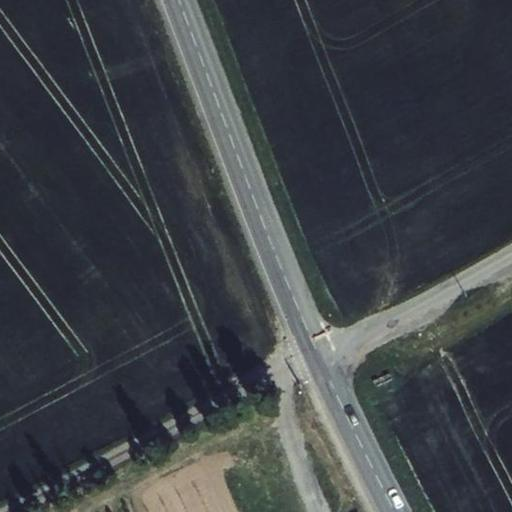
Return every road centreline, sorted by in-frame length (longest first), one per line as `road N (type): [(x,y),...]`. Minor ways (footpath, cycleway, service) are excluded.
road 1 (secondary): [(179,0),(318,356)]
road 2 (track): [(20,511),(318,356)]
road 3 (unclassified): [(318,356),(511,254)]
road 4 (secondary): [(318,356),(395,511)]
road 5 (track): [(284,368),(286,421),(319,511)]
